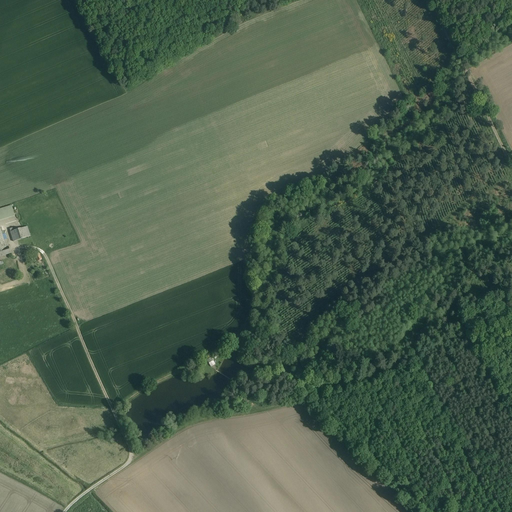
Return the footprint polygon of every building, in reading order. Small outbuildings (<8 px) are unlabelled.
[(12,206),(0,209),(0,220),(11,217),(15,216),(12,206)] [(27,227),(11,232),(14,242),(23,239),(31,237),(27,227)] [(0,229),(0,228),(0,250),(9,247),(7,240),(4,241),(0,229)] [(0,250),(0,257),(11,254),(9,247),(0,250)] [(211,357),(207,360),(211,367),(215,364),(211,357)]
